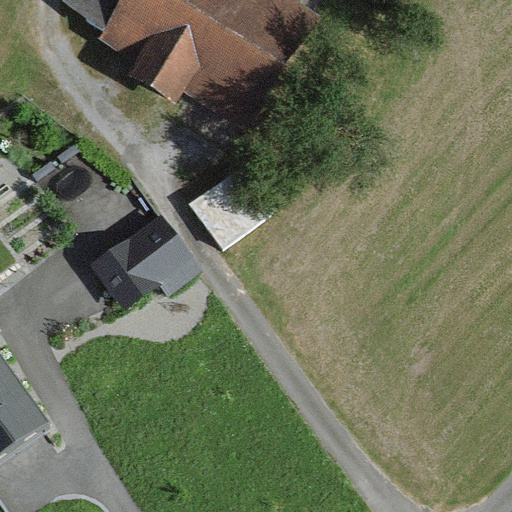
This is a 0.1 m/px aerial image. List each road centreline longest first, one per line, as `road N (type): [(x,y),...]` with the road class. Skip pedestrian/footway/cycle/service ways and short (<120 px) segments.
road 1 (track): [(400,511),(252,325),(57,55),(50,0)]
road 2 (track): [(343,0),(324,59),(268,129),(164,204)]
